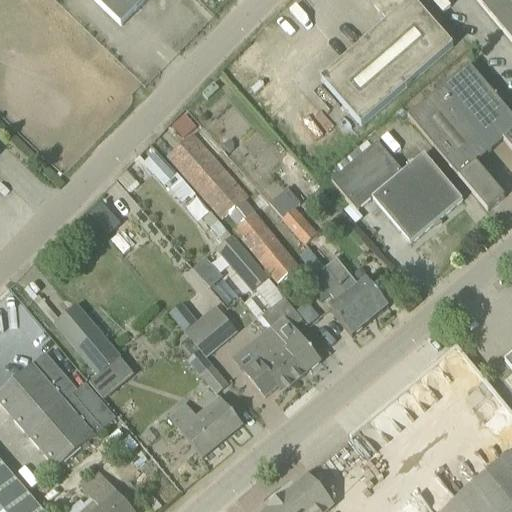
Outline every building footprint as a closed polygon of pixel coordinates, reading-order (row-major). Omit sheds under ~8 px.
[(149,0),(92,0),(122,28),(149,0)] [(362,130),(451,51),(454,49),(413,2),(410,5),(405,0),(367,0),(388,24),(321,82),(362,130)] [(511,0),(475,0),(511,43),(511,0)] [(440,93),(491,154),(504,143),(511,151),(511,117),(470,67),(440,93)] [(491,154),(440,93),(409,118),(488,214),(505,200),(477,166),(491,154)] [(298,269),(245,204),(249,200),(206,152),(193,137),(168,159),(223,222),(229,217),(238,229),(234,232),(277,286),(298,269)] [(231,142),(223,148),(230,156),(234,152),(235,146),(231,142)] [(462,203),(424,158),(404,175),(378,144),(332,183),(357,214),(372,201),(411,246),(462,203)] [(225,155),(218,160),(238,183),(244,178),(225,155)] [(166,187),(175,179),(154,157),(145,164),(154,174),(166,187)] [(140,159),(134,165),(148,180),(154,174),(145,164),(140,159)] [(175,179),(166,187),(183,206),(194,196),(177,177),(175,179)] [(317,237),(295,212),(301,206),(288,191),(270,207),(306,247),(317,237)] [(322,195),(313,202),(322,213),(331,205),(322,195)] [(211,215),(203,222),(218,240),(217,242),(222,248),(217,254),(254,296),(258,292),(272,310),(264,317),(252,301),(246,306),(268,332),(272,332),(289,352),(286,354),(306,377),(307,377),(311,373),(322,365),(293,330),(275,308),(284,301),(269,282),(271,281),(234,239),(233,240),(211,215)] [(206,261),(193,273),(211,291),(223,280),(206,261)] [(389,310),(367,283),(359,289),(337,262),(327,270),(371,324),(389,310)] [(327,270),(316,279),(338,306),(330,312),(352,340),(371,324),(327,270)] [(307,306),(298,313),(309,327),(318,320),(307,306)] [(104,373),(120,360),(76,307),(52,327),(104,389),(95,396),(108,412),(125,398),(104,373)] [(207,361),(237,336),(216,308),(198,324),(184,307),(172,317),(185,334),(184,335),(185,336),(199,354),(207,361)] [(283,396),(306,377),(286,354),(289,352),(272,332),(268,332),(246,350),(256,362),(244,372),(234,362),(266,401),(279,390),(283,396)] [(199,354),(185,336),(178,342),(193,359),(199,354)] [(0,346),(0,381),(17,364),(0,346)] [(217,398),(229,387),(207,361),(199,354),(193,359),(188,363),(201,379),(217,398)] [(0,406),(57,472),(103,432),(91,419),(96,415),(94,412),(89,406),(78,393),(77,392),(46,356),(0,396),(0,406)] [(86,385),(77,392),(78,393),(89,406),(94,412),(96,415),(91,419),(103,432),(116,421),(108,412),(95,396),(86,385)] [(203,462),(243,429),(221,402),(198,421),(185,405),(168,419),(203,462)] [(511,511),(511,456),(444,511),(511,511)] [(44,511),(0,462),(0,511),(44,511)] [(93,504),(83,511),(131,511),(98,473),(81,489),(93,504)] [(278,499),(272,504),(274,506),(267,511),(329,511),(334,508),(308,478),(280,501),(278,499)] [(46,485),(40,489),(45,495),(50,490),(46,485)] [(146,503),(153,511),(159,511),(163,509),(153,498),(146,503)]
